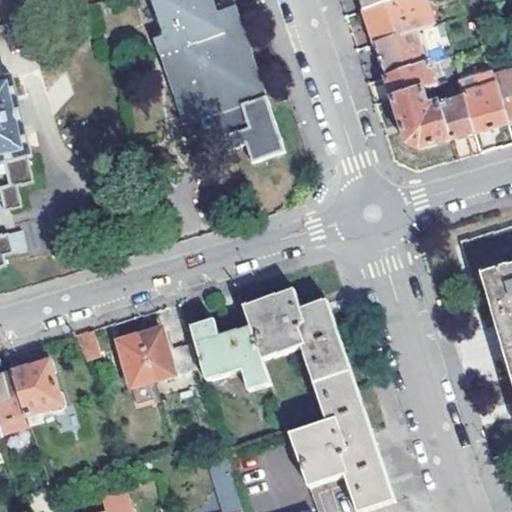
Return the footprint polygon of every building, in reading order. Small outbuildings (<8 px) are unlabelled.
[(214,0),(152,0),(165,38),(154,41),(182,126),(230,110),(234,123),(226,126),(243,176),(262,170),(264,175),(270,173),(268,168),(288,162),(268,103),(239,14),(229,17),(220,20),(218,12),(214,0)] [(360,0),(364,12),(397,0),(360,0)] [(397,0),(364,12),(375,45),(415,31),(432,25),(424,0),(397,0)] [(229,17),(239,14),(236,7),(218,12),(220,20),(229,17)] [(415,31),(375,45),(387,77),(425,64),(415,31)] [(393,98),(424,88),(447,79),(444,68),(433,71),(431,62),(425,64),(387,77),(393,98)] [(511,71),(493,77),(507,125),(511,123),(511,71)] [(463,97),(474,135),(507,125),(493,77),(492,73),(459,82),(463,97)] [(0,163),(5,162),(7,174),(32,168),(30,157),(32,156),(13,77),(0,80),(0,163)] [(424,88),(393,98),(409,144),(421,151),(450,142),(440,103),(439,101),(429,104),(424,88)] [(450,142),(474,135),(463,97),(440,103),(450,142)] [(290,166),(288,162),(268,168),(270,173),(290,166)] [(262,170),(243,176),(245,181),(264,175),(262,170)] [(0,185),(4,201),(14,198),(7,174),(0,176),(0,185)] [(0,279),(30,271),(27,260),(55,253),(51,231),(62,228),(54,199),(16,209),(14,198),(4,201),(7,211),(0,212),(0,248),(0,249),(0,248),(0,279)] [(511,378),(511,226),(461,241),(471,275),(482,273),(487,293),(511,378)] [(294,291),(245,307),(252,327),(263,358),(301,347),(325,424),(288,436),(308,488),(344,478),(356,511),(370,511),(394,504),(381,465),(351,374),(330,311),(327,301),(301,310),(294,291)] [(263,358),(252,327),(220,337),(216,321),(211,323),(192,328),(208,382),(243,372),(250,393),(273,385),(263,358)] [(77,334),(85,361),(103,356),(94,329),(77,334)] [(155,383),(199,370),(192,345),(169,351),(163,330),(141,337),(155,383)] [(133,389),(155,383),(141,337),(120,342),(133,389)] [(49,364),(15,374),(28,417),(41,414),(63,408),(49,364)] [(0,425),(28,417),(15,374),(0,378),(0,425)] [(43,424),(41,414),(28,417),(30,427),(43,424)] [(229,511),(243,511),(228,462),(210,468),(219,500),(226,499),(229,511)] [(53,499),(25,508),(25,511),(48,511),(56,510),(53,499)]
